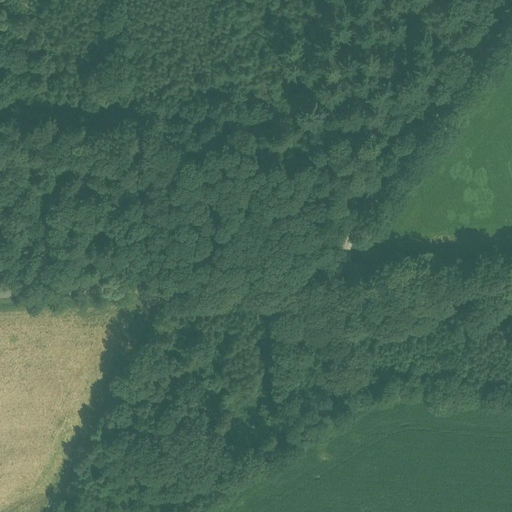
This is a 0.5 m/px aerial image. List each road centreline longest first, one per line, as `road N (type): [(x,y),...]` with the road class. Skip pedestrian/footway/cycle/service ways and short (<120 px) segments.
road 1 (track): [(0,104),(390,129),(418,143)]
road 2 (unclassified): [(325,279),(0,294)]
road 3 (unclassified): [(345,256),(367,210),(511,23)]
road 4 (track): [(155,115),(156,286)]
road 5 (unclassified): [(511,269),(360,276)]
